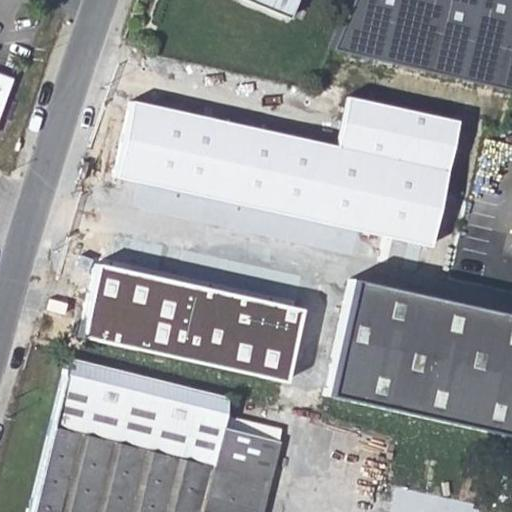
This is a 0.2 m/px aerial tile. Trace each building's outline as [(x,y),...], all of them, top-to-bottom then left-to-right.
[(178,0),(173,17),(201,26),(209,0),(178,0)] [(256,0),(291,13),(296,0),(256,0)] [(511,0),(348,0),(327,51),(511,95),(511,0)] [(18,78),(0,71),(0,134),(18,78)] [(428,249),(459,122),(348,98),(336,146),(129,101),(112,178),(349,231),(381,238),(428,249)] [(292,341),(320,247),(103,198),(80,282),(108,290),(113,278),(127,282),(123,297),(292,341)] [(381,238),(349,231),(347,246),(378,253),(381,238)] [(511,315),(348,279),(322,395),(511,437),(511,315)] [(260,511),(277,448),(278,443),(222,429),(230,399),(69,358),(27,511),(260,511)]
